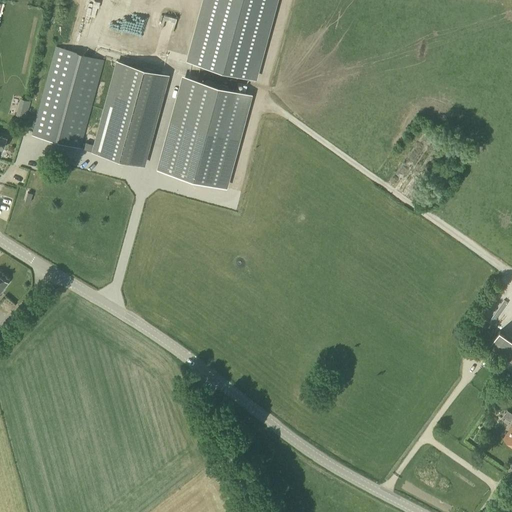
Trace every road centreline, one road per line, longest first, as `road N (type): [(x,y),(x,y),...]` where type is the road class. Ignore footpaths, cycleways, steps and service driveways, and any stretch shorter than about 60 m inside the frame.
road 1 (tertiary): [(415,511),(343,474),(190,360)]
road 2 (tertiary): [(190,360),(0,239)]
road 3 (unknown): [(284,0),(238,169),(203,189)]
road 4 (unknown): [(146,177),(188,0)]
road 5 (unclassified): [(256,511),(190,360)]
road 6 (unknown): [(110,308),(146,177)]
